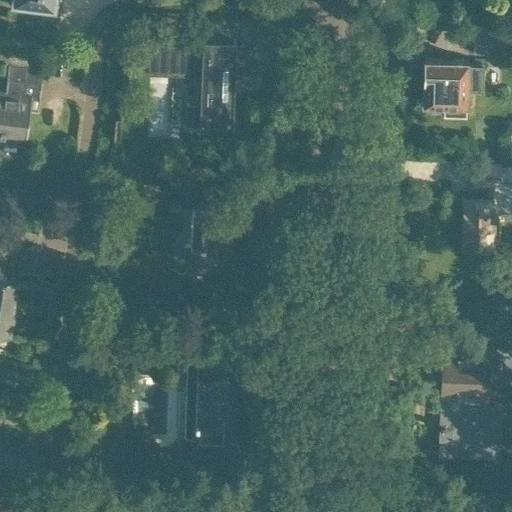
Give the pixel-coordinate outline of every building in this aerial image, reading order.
[(30,5),(55,8),(55,0),(13,0),(13,3),(17,4),(16,6),(29,8),(30,5)] [(471,25),(471,40),(509,41),(509,26),(471,25)] [(171,68),(202,69),(199,128),(203,129),(230,130),(233,130),(233,118),(231,118),(233,75),(240,75),(242,75),(243,46),(241,46),(236,46),(236,41),(233,41),(206,40),(203,40),(202,44),(151,42),(149,42),(149,54),(172,55),(171,68)] [(423,56),(422,80),(423,80),(422,100),(445,101),(444,112),(466,113),(467,87),(480,87),(481,61),(469,61),(469,59),(423,56)] [(23,161),(30,114),(37,115),(41,87),(43,73),(8,69),(4,93),(0,92),(0,145),(24,149),(22,161),(23,161)] [(491,182),(490,195),(464,194),(462,246),(491,247),(492,209),(511,209),(511,173),(499,173),(500,162),(472,161),(471,182),(491,182)] [(191,209),(190,261),(231,261),(233,202),(213,202),(213,210),(191,209)] [(0,262),(0,337),(9,339),(19,283),(6,280),(7,278),(5,278),(7,264),(0,262)] [(99,329),(98,352),(121,353),(122,330),(99,329)] [(511,333),(471,333),(432,332),(431,362),(448,362),(448,373),(444,373),(443,424),(440,424),(440,430),(443,430),(442,453),(500,454),(500,453),(496,453),(498,407),(480,407),(481,363),(511,363),(511,333)] [(155,336),(154,352),(188,353),(185,436),(200,437),(200,452),(225,453),(225,445),(227,445),(229,373),(222,373),(223,338),(155,336)] [(146,382),(145,432),(168,433),(169,383),(146,382)] [(9,454),(8,478),(31,478),(31,480),(46,480),(47,455),(9,454)] [(124,503),(105,507),(105,511),(168,511),(165,496),(164,486),(122,494),(124,503)] [(441,502),(441,511),(511,511),(511,490),(471,490),(471,503),(441,502)] [(0,511),(12,511),(11,502),(0,504),(0,511)]
